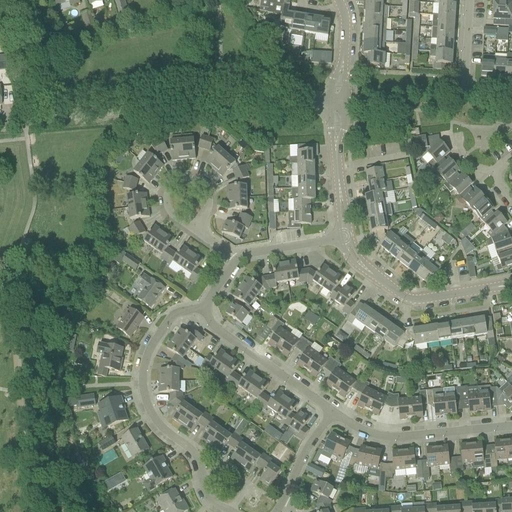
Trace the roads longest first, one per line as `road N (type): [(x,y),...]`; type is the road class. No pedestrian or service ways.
road 1 (unclassified): [(0,121),(266,101),(336,105)]
road 2 (residential): [(205,309),(171,315),(147,353),(143,384),(155,420),(194,453),(205,493),(229,511)]
road 3 (residential): [(344,238),(355,261),(401,296),(511,285)]
road 4 (residential): [(511,426),(380,436),(332,412)]
road 5 (residential): [(332,412),(214,328),(205,309)]
road 6 (residential): [(511,96),(475,94),(464,81),(470,0)]
road 7 (residential): [(336,105),(344,238)]
